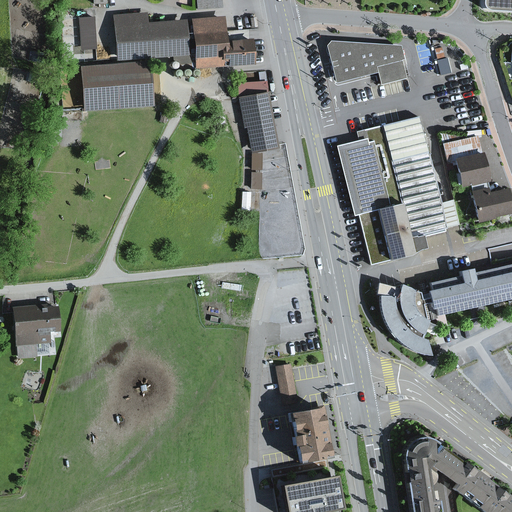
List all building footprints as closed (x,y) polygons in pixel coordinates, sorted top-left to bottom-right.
[(511,0),(485,0),(485,1),(485,5),(486,8),(489,10),(492,11),(511,12),(511,0)] [(147,12),(110,15),(114,61),(187,55),(184,22),(148,25),(147,12)] [(223,17),(191,19),(194,69),(253,66),(251,40),(225,41),(223,17)] [(329,40),(324,48),(334,88),(375,77),(377,84),(403,78),(398,61),(403,60),(399,45),(329,40)] [(148,60),(75,67),(79,112),(152,105),(148,60)] [(269,91),(238,97),(250,156),(280,150),(269,91)] [(359,140),(336,145),(353,210),(359,209),(372,261),(409,252),(419,249),(424,248),(420,234),(444,228),(415,116),(357,131),(359,140)] [(451,191),(472,186),(487,183),(490,182),(479,134),(442,143),(447,161),(444,161),(451,191)] [(487,185),(487,183),(472,186),(472,190),(469,191),(476,221),(511,213),(511,201),(507,180),(487,185)] [(423,291),(430,320),(440,318),(439,315),(511,297),(511,262),(474,271),(473,266),(459,269),(460,274),(421,283),(423,291)] [(430,320),(423,291),(401,282),(400,286),(378,281),(377,293),(380,293),(380,301),(384,317),(388,328),(395,337),(403,344),(414,350),(431,354),(428,338),(423,337),(427,331),(435,333),(438,324),(430,320)] [(63,303),(18,307),(21,342),(54,339),(53,328),(65,327),(63,303)] [(289,366),(275,367),(279,394),(292,392),(289,366)] [(296,458),(335,452),(328,409),(290,415),(296,458)] [(428,464),(432,465),(461,487),(475,469),(432,435),(421,436),(410,442),(407,453),(409,467),(428,464)] [(335,452),(296,458),(305,511),(315,511),(344,507),(335,452)] [(428,464),(409,467),(415,511),(440,511),(439,497),(433,498),(428,464)] [(511,496),(475,469),(461,487),(493,511),(509,511),(511,509),(511,496)] [(294,511),(290,490),(274,493),(277,511),(294,511)]
